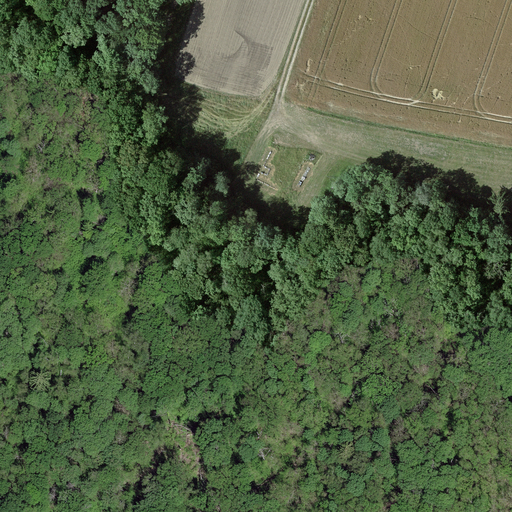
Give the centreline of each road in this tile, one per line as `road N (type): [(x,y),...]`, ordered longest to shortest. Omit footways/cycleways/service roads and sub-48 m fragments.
road 1 (track): [(30,0),(146,86),(263,111),(276,106)]
road 2 (track): [(276,106),(285,124),(328,150),(511,225)]
